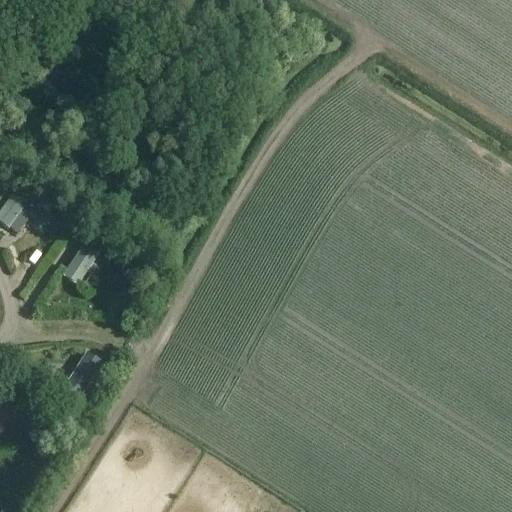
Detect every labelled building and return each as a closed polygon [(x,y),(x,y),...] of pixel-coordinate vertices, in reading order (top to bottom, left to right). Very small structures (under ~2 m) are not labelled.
[(0,197),(19,171),(0,158),(0,197)] [(19,171),(0,197),(0,252),(2,258),(14,294),(16,302),(80,209),(19,171)] [(56,281),(73,292),(102,246),(85,235),(56,281)] [(1,348),(1,384),(74,430),(119,355),(93,344),(75,341),(56,341),(42,341),(28,343),(14,345),(1,348)] [(0,455),(67,442),(74,430),(1,384),(1,348),(0,348),(0,455)]
